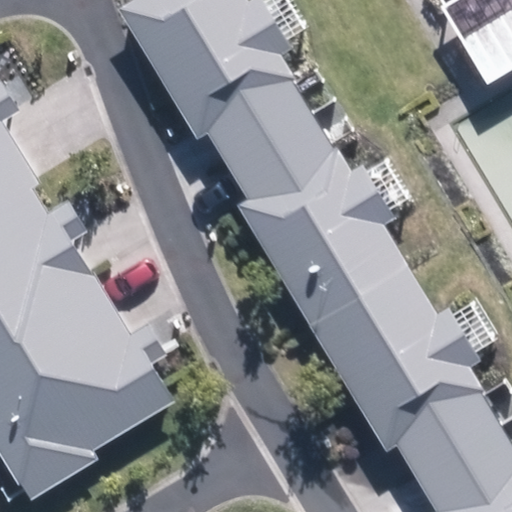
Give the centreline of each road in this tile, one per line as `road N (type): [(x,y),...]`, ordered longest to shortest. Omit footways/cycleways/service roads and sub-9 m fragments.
road 1 (residential): [(294,432),(213,305),(89,0)]
road 2 (residential): [(294,432),(163,511)]
